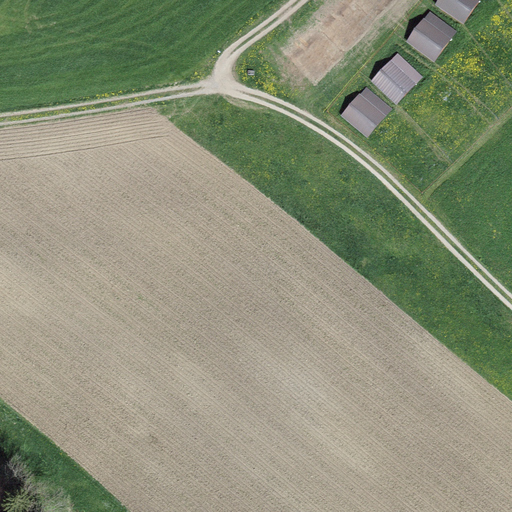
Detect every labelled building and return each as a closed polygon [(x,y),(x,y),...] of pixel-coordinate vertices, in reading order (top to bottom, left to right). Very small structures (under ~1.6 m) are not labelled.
[(377,0),(342,0),(333,6),(354,35),(386,12),(377,0)] [(439,0),(436,6),(464,24),(479,0),(439,0)] [(325,62),(354,35),(330,10),(301,37),(325,62)] [(426,13),(406,42),(434,61),(454,32),(426,13)] [(293,92),(322,65),(296,38),(268,66),(293,92)] [(399,54),(371,81),(396,106),(423,78),(399,54)] [(365,88),(341,116),(366,138),(390,110),(365,88)]
